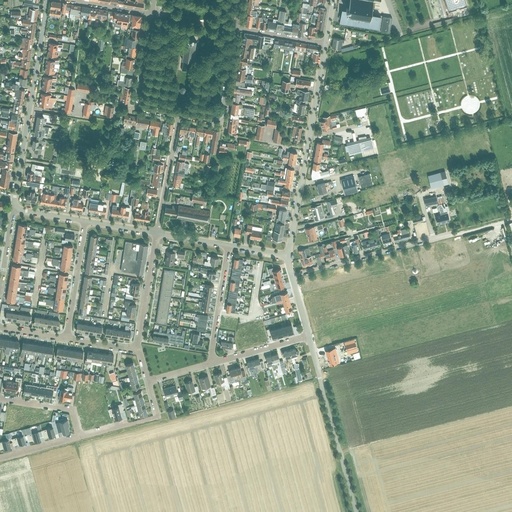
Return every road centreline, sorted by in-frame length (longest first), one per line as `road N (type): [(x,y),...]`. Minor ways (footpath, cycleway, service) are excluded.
road 1 (residential): [(16,206),(46,0)]
road 2 (residential): [(291,275),(452,235)]
road 3 (unclassified): [(356,511),(319,378)]
road 4 (residential): [(151,13),(138,99),(147,109),(178,114)]
road 5 (residential): [(156,233),(178,114)]
